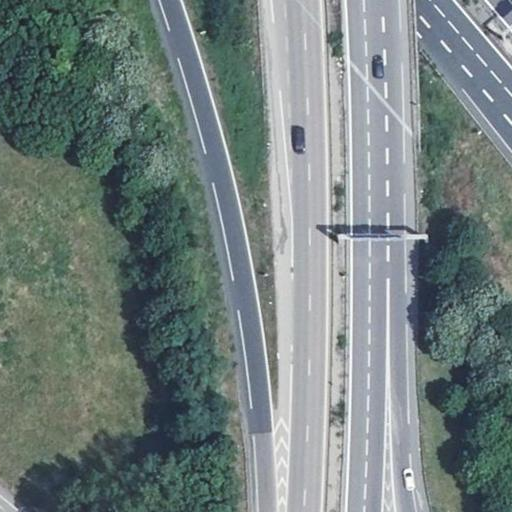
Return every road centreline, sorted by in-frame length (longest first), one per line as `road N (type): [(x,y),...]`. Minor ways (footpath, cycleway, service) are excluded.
road 1 (motorway): [(155,0),(208,149),(273,511)]
road 2 (motorway): [(302,0),(309,228),(302,511)]
road 3 (motorway): [(369,275),(362,0)]
road 4 (motorway): [(413,511),(369,275)]
road 5 (motorway): [(363,511),(369,275)]
road 6 (motorway): [(431,0),(511,115)]
road 7 (motorway): [(433,0),(511,93)]
